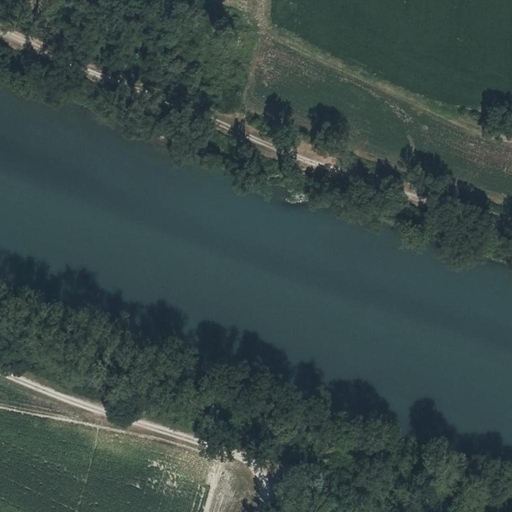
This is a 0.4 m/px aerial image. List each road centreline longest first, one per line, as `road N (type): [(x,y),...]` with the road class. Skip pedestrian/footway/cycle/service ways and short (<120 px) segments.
road 1 (track): [(511,236),(398,202),(0,42)]
road 2 (track): [(0,369),(255,456),(272,489)]
